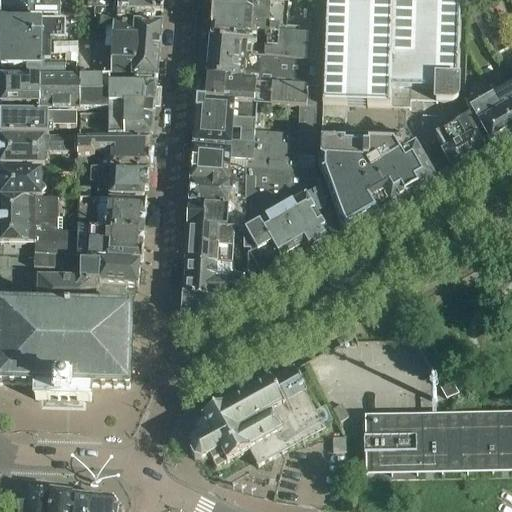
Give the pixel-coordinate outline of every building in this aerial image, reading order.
[(2,16),(28,17),(28,11),(32,11),(32,10),(44,10),(44,17),(57,17),(57,2),(45,2),(44,0),(4,0),(4,1),(2,1),(2,16)] [(116,0),(87,0),(88,9),(94,9),(94,11),(116,10),(116,0)] [(94,22),(101,22),(136,22),(136,14),(163,15),(164,0),(116,0),(116,10),(94,11),(94,22)] [(214,0),(211,45),(253,49),(252,60),(316,67),(318,39),(299,38),(299,32),(287,32),(288,0),(214,0)] [(326,0),(323,110),(347,111),(411,113),(411,105),(428,106),(453,106),(454,106),(456,106),(457,104),(458,102),(458,101),(461,0),(326,0)] [(505,52),(493,31),(482,12),(471,18),(494,58),(505,52)] [(319,36),(319,22),(310,21),(310,35),(319,36)] [(1,69),(18,69),(18,81),(65,81),(65,67),(50,66),(51,41),(65,42),(65,22),(2,22),(1,69)] [(109,116),(109,117),(129,117),(129,112),(155,113),(157,92),(156,92),(156,91),(156,82),(158,82),(162,28),(160,28),(137,27),(137,22),(136,22),(101,22),(101,31),(115,31),(114,64),(109,64),(109,79),(114,80),(112,83),(109,83),(76,83),(77,115),(109,116)] [(511,41),(503,25),(493,31),(505,52),(511,48),(511,41)] [(211,45),(208,81),(257,86),(317,89),(318,67),(316,67),(252,60),(253,49),(211,45)] [(208,81),(206,103),(257,107),(257,108),(271,109),(271,108),(299,110),(316,112),(317,89),(257,86),(208,81)] [(40,115),(77,115),(76,83),(1,82),(1,109),(40,109),(40,115)] [(511,89),(495,99),(511,131),(511,89)] [(466,107),(473,118),(487,144),(490,149),(498,144),(503,145),(503,146),(511,140),(511,131),(495,99),(490,92),(466,107)] [(206,103),(197,103),(193,168),(247,173),(247,172),(297,176),(298,159),(298,151),(291,151),(292,138),(255,136),(257,108),(206,103)] [(316,112),(299,110),(298,137),(304,141),(303,160),(315,160),(316,112)] [(323,110),(323,123),(347,123),(347,111),(323,110)] [(129,117),(109,117),(109,121),(80,121),(80,142),(152,142),(152,140),(153,140),(155,113),(129,112),(129,117)] [(473,118),(436,139),(445,156),(443,157),(453,174),(485,156),(480,148),(487,144),(473,118)] [(1,141),(49,141),(49,133),(77,133),(77,119),(1,119),(1,141)] [(347,123),(323,123),(321,174),(340,228),(345,237),(380,217),(391,211),(405,202),(405,203),(421,194),(420,194),(435,185),(415,151),(415,152),(406,136),(346,135),(347,123)] [(1,169),(45,170),(45,157),(76,157),(76,142),(1,142),(1,169)] [(79,172),(150,174),(152,145),(78,143),(79,172)] [(190,211),(188,228),(246,233),(247,173),(193,168),(190,207),(190,211)] [(246,233),(245,271),(245,290),(248,290),(253,288),(254,289),(286,271),(282,263),(303,251),(307,258),(331,244),(316,218),(316,217),(318,218),(319,218),(320,218),(322,217),(323,216),(324,216),(325,214),(326,213),(326,212),(327,211),(327,210),(326,209),(326,207),(327,207),(314,172),(314,171),(297,176),(247,172),(247,173),(246,233)] [(148,193),(150,174),(92,172),(91,186),(99,186),(98,199),(110,201),(144,201),(144,193),(148,193)] [(1,201),(42,202),(43,175),(1,175),(1,201)] [(78,231),(96,232),(144,236),(146,217),(146,218),(147,207),(110,205),(100,205),(100,216),(94,216),(94,202),(90,202),(78,202),(78,204),(77,204),(76,231),(78,231)] [(69,260),(77,261),(78,237),(58,236),(58,203),(36,203),(1,203),(0,248),(2,248),(2,247),(35,248),(35,258),(60,260),(69,260)] [(189,230),(187,266),(245,271),(246,233),(188,228),(188,230),(189,230)] [(73,278),(73,282),(81,283),(82,263),(134,267),(134,264),(143,264),(144,236),(96,232),(78,231),(78,237),(77,261),(69,260),(69,278),(73,278)] [(34,271),(59,273),(60,260),(35,258),(34,271)] [(131,329),(132,318),(133,314),(132,314),(132,313),(128,313),(128,314),(119,314),(119,313),(117,313),(127,290),(138,291),(140,268),(134,267),(82,263),(81,283),(73,282),(73,278),(69,278),(69,260),(60,260),(59,273),(62,273),(61,282),(39,281),(16,280),(15,302),(27,302),(27,310),(26,310),(26,311),(16,311),(16,310),(13,310),(13,311),(4,310),(4,309),(1,309),(1,310),(0,310),(0,313),(1,314),(0,325),(0,324),(0,328),(0,340),(0,339),(0,388),(2,388),(2,387),(11,388),(14,389),(14,388),(23,388),(23,389),(26,389),(26,388),(35,388),(35,389),(36,389),(36,400),(35,403),(86,404),(92,404),(92,402),(91,402),(92,391),(92,390),(101,390),(101,391),(105,391),(105,390),(113,391),(113,392),(117,392),(117,391),(126,391),(126,392),(129,392),(129,391),(130,391),(130,388),(129,388),(130,376),(131,376),(131,373),(130,373),(130,362),(131,362),(131,358),(130,358),(131,347),(132,344),(131,344),(131,332),(132,332),(132,329),(131,329)] [(245,271),(187,266),(185,280),(184,300),(182,319),(189,325),(206,316),(207,301),(222,303),(224,306),(245,294),(245,293),(245,290),(245,271)] [(430,345),(430,344),(419,350),(418,351),(447,404),(454,400),(459,397),(430,345)] [(191,457),(195,464),(202,465),(210,460),(217,472),(227,466),(227,467),(250,455),(258,469),(257,469),(257,470),(258,470),(258,471),(326,433),(324,430),(323,430),(305,396),(307,395),(294,372),(271,385),(271,384),(268,386),(268,387),(263,389),(261,390),(262,390),(257,393),(256,392),(254,393),(255,394),(249,397),(247,398),(242,401),(240,402),(235,405),(235,404),(233,405),(233,406),(228,409),(228,408),(226,409),(223,410),(224,410),(218,413),(218,412),(216,414),(211,417),(211,416),(209,418),(204,421),(204,420),(202,421),(204,425),(194,430),(197,436),(189,440),(194,450),(193,450),(191,457)] [(333,413),(340,426),(349,421),(341,408),(333,413)] [(511,422),(455,424),(364,425),(365,476),(511,472),(511,422)] [(333,442),(333,456),(346,456),(346,441),(333,442)] [(18,511),(49,511),(51,497),(30,495),(17,502),(18,511)] [(69,511),(71,500),(51,497),(49,511),(69,511)] [(118,511),(113,505),(71,500),(69,511),(118,511)]
